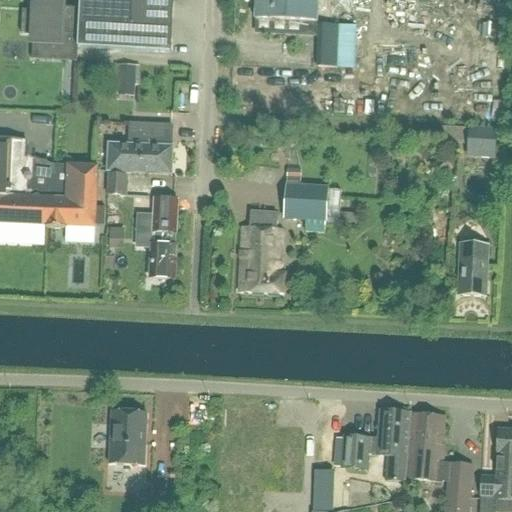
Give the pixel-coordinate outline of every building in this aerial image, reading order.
[(78,32),(77,50),(171,55),(174,1),(145,0),(80,0),(79,11),(78,32)] [(318,24),(319,0),(256,0),(256,21),(318,24)] [(78,32),(79,11),(63,10),(63,6),(34,4),(34,13),(22,12),(21,36),(32,36),(32,45),(61,46),(62,31),(78,32)] [(250,99),(237,101),(238,115),(252,113),(250,99)] [(167,150),(167,143),(171,144),(172,128),(131,126),(130,148),(110,147),(108,174),(171,177),(172,150),(167,150)] [(497,132),(468,130),(441,130),(441,144),(468,145),(468,151),(496,152),(497,132)] [(61,176),(54,176),(26,175),(28,143),(0,141),(0,226),(46,229),(46,230),(52,231),(53,191),(61,191),(61,176)] [(54,167),(54,176),(61,176),(61,191),(53,191),(52,231),(67,231),(67,230),(95,231),(98,169),(54,167)] [(127,178),(109,177),(108,198),(126,199),(127,178)] [(326,223),(328,192),(287,189),(285,220),(326,223)] [(154,197),(153,213),(152,235),(163,236),(162,247),(152,247),(151,281),(174,282),(178,214),(177,214),(178,199),(154,197)] [(280,252),(281,232),(242,230),(241,254),(245,254),(244,258),(241,258),(239,295),(284,297),(285,275),(278,275),(279,251),(280,252)] [(488,248),(474,247),(461,247),(459,298),(485,299),(488,248)] [(380,413),(378,441),(344,439),(342,471),(368,473),(369,457),(388,459),(386,483),(406,484),(406,482),(411,416),(411,415),(380,413)] [(147,416),(111,414),(109,466),(144,468),(147,416)] [(445,419),(411,416),(406,482),(447,485),(445,511),(469,511),(473,467),(449,465),(449,466),(444,465),(446,447),(444,447),(445,419)] [(267,441),(261,441),(262,422),(231,420),(229,471),(249,472),(249,489),(279,491),(281,440),(267,439),(267,441)] [(493,511),(495,502),(511,503),(511,429),(510,433),(498,432),(497,457),(498,458),(497,479),(481,478),(479,511),(493,511)] [(75,475),(73,505),(98,506),(100,476),(75,475)]
